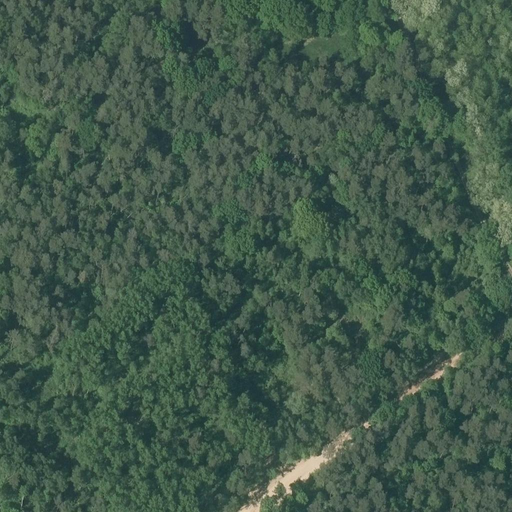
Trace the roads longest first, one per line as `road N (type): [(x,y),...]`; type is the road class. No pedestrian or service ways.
road 1 (track): [(511,322),(259,511)]
road 2 (track): [(511,270),(492,241),(393,0)]
